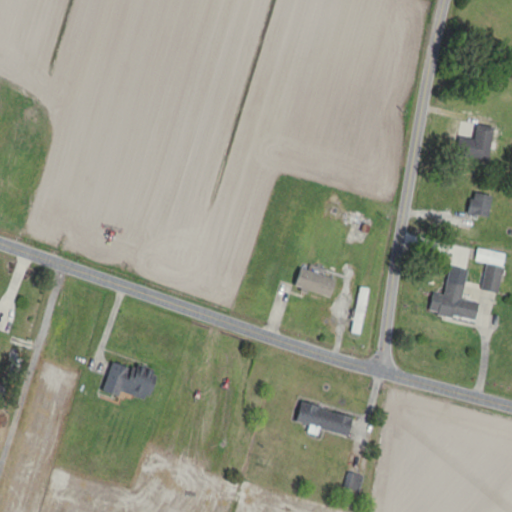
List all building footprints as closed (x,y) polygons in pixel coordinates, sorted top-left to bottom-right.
[(492,127),(475,125),(473,139),(456,137),(454,156),(486,161),(492,127)] [(486,218),(490,196),(471,192),(466,214),(486,218)] [(362,245),(369,226),(352,220),(345,240),(362,245)] [(480,290),(496,293),(501,267),(485,264),(480,290)] [(293,287),(328,298),(334,279),(299,268),(293,287)] [(474,321),(477,303),(457,299),(460,282),(454,281),(455,272),(449,271),(445,296),(431,293),(428,313),(474,321)] [(366,289),(357,287),(350,333),(359,334),(366,289)] [(154,371),(131,363),(129,369),(110,363),(101,389),(144,403),(154,371)] [(294,423),(346,436),(351,416),(299,404),(294,423)] [(343,488),(357,491),(360,476),(346,474),(343,488)]
